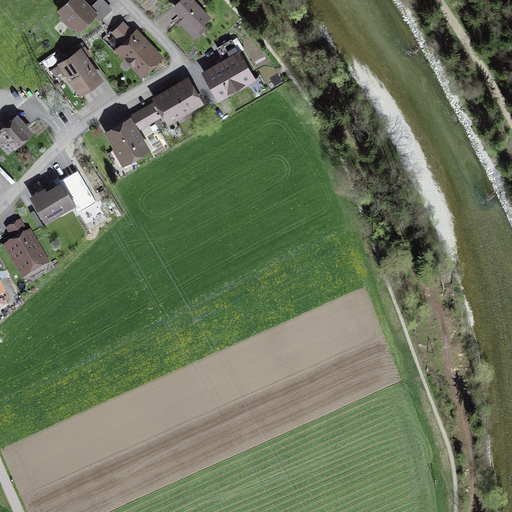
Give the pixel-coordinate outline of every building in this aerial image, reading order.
[(99,20),(111,9),(102,0),(99,0),(90,9),(80,0),(71,0),(61,10),(78,28),(93,14),(99,20)] [(181,0),(175,6),(197,29),(208,18),(191,1),(192,0),(181,0)] [(135,35),(123,23),(113,32),(125,45),(121,49),(142,71),(157,56),(136,35),(135,35)] [(254,78),(231,39),(218,47),(225,60),(204,72),(219,98),(254,78)] [(200,72),(221,61),(215,50),(194,60),(200,72)] [(80,51),(62,63),(79,89),(97,76),(80,51)] [(47,67),(57,59),(53,53),(43,61),(47,67)] [(158,100),(143,109),(150,122),(166,113),(169,119),(182,112),(186,118),(195,113),(191,107),(199,102),(187,80),(157,98),(158,100)] [(150,122),(143,109),(131,116),(132,118),(108,132),(124,159),(132,154),(133,156),(146,148),(136,130),(150,122)] [(0,135),(0,142),(6,150),(26,132),(13,118),(1,129),(4,132),(0,135)] [(45,189),(31,196),(45,220),(58,212),(57,210),(82,195),(70,175),(60,180),(61,183),(47,192),(45,189)] [(9,247),(24,273),(44,262),(28,236),(9,247)]
